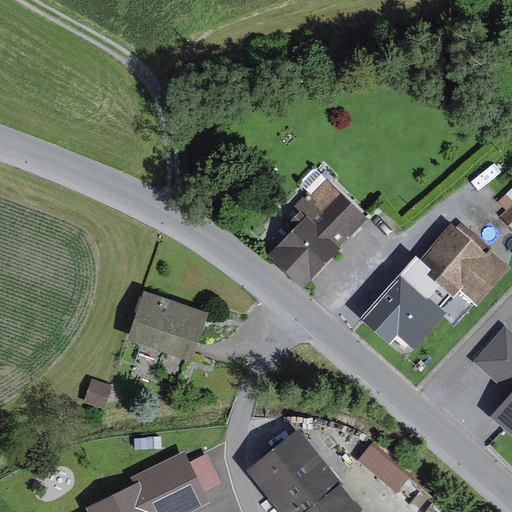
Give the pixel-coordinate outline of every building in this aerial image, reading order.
[(304,197),(316,210),(275,248),(315,291),(347,262),(335,249),(371,217),(331,173),(304,197)] [(511,181),(497,193),(511,211),(511,181)] [(511,259),(461,214),(375,309),(429,356),(464,317),(449,302),(465,284),(485,302),(511,272),(511,259)] [(204,316),(150,295),(131,342),(186,363),(204,316)] [(511,336),(506,332),(478,363),(511,392),(511,398),(494,419),(511,435),(511,336)] [(400,482),(414,467),(375,432),(361,448),(400,482)] [(353,511),(361,506),(299,433),(254,472),(287,511),(353,511)] [(186,511),(206,502),(181,452),(136,475),(138,481),(86,508),(87,511),(186,511)]
